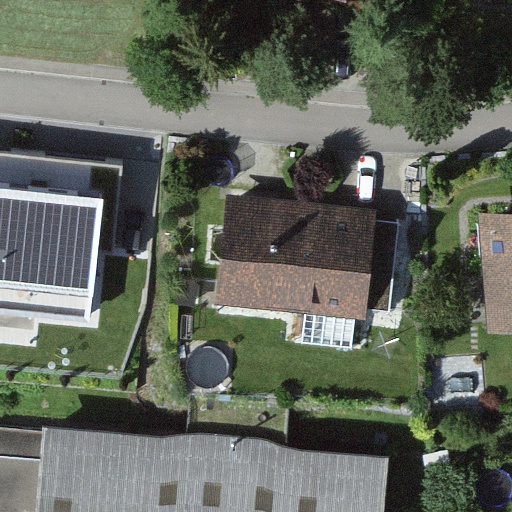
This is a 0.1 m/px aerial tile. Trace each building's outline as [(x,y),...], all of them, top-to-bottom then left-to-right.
[(124,164),(0,152),(0,309),(90,318),(96,253),(115,255),(124,164)] [(372,216),(243,200),(234,282),(362,297),(372,216)] [(511,211),(493,213),(500,308),(511,306),(511,211)] [(306,318),(305,344),(350,346),(352,320),(306,318)] [(387,511),(392,459),(0,424),(0,511),(387,511)]
